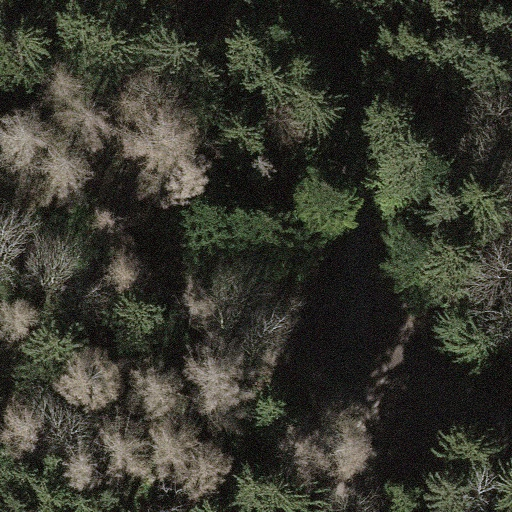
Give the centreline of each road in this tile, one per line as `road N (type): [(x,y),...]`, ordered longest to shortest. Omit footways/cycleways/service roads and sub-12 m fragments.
road 1 (track): [(0,254),(387,382)]
road 2 (track): [(285,0),(345,158),(377,276),(387,382)]
road 3 (track): [(387,382),(311,511)]
road 4 (track): [(387,382),(511,430)]
